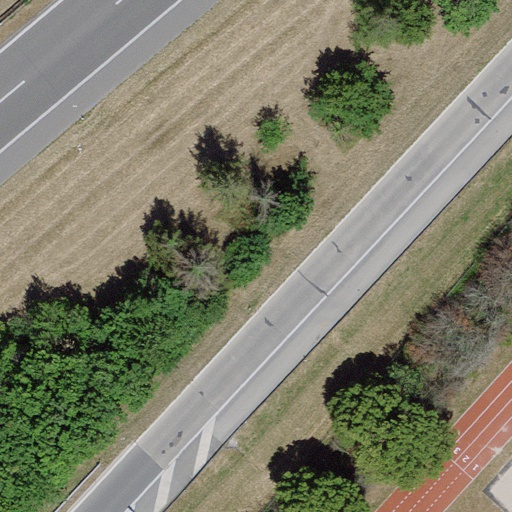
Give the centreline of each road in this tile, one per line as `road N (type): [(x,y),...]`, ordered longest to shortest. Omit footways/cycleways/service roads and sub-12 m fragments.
road 1 (motorway): [(102,511),(511,71)]
road 2 (motorway): [(0,103),(122,0)]
